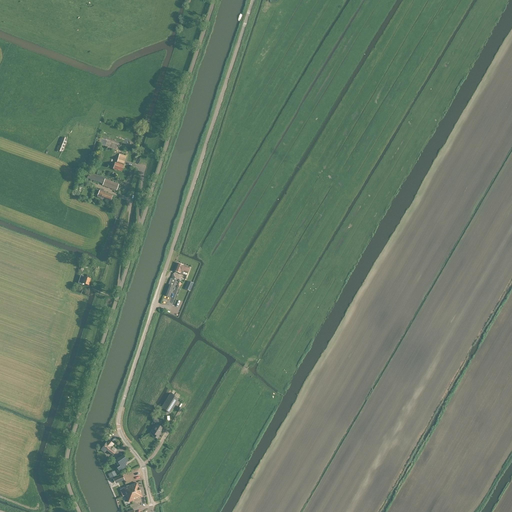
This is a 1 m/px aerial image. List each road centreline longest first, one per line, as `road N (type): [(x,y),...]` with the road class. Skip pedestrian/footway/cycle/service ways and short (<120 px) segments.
road 1 (unclassified): [(118,424),(253,0)]
road 2 (unclassified): [(120,289),(214,0)]
road 3 (unclassified): [(80,511),(67,478),(69,450),(120,289)]
